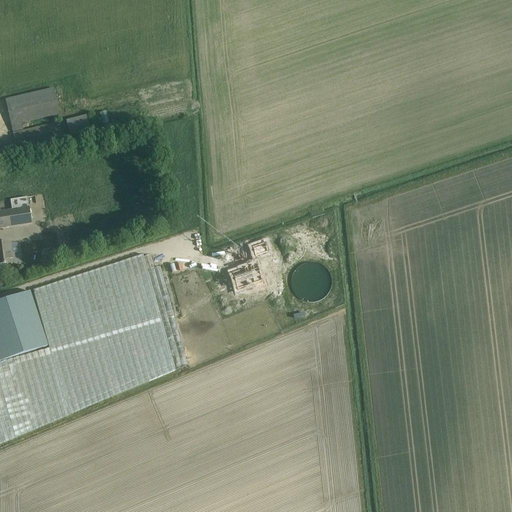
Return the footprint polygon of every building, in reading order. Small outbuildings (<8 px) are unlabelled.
[(61,115),(55,89),(7,99),(14,132),(23,130),(22,124),(61,115)] [(93,135),(88,116),(68,121),(72,140),(93,135)] [(64,142),(60,123),(18,133),(22,151),(64,142)] [(0,155),(15,153),(13,142),(0,144),(0,155)] [(12,211),(0,213),(0,229),(32,224),(27,198),(10,201),(12,211)] [(270,241),(251,247),(255,258),(274,252),(270,241)] [(11,244),(0,245),(0,265),(15,264),(14,254),(11,255),(10,245),(11,245),(11,244)] [(31,292),(49,348),(0,363),(0,447),(177,372),(144,255),(31,292)] [(250,267),(234,272),(236,278),(234,280),(235,283),(238,283),(240,289),(256,284),(256,286),(264,283),(257,263),(250,266),(250,267)] [(164,266),(152,270),(154,275),(166,271),(164,266)] [(0,302),(0,362),(48,347),(30,293),(0,302)]
